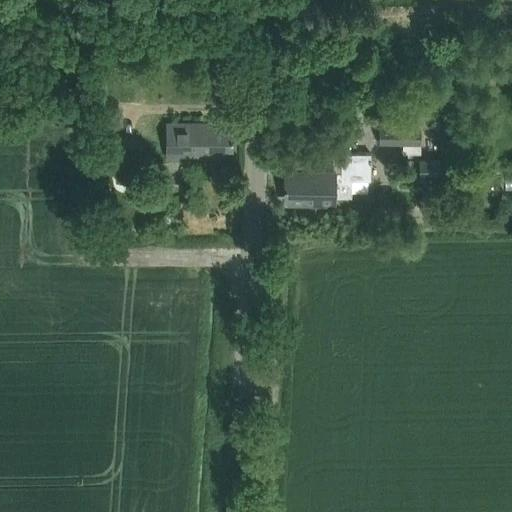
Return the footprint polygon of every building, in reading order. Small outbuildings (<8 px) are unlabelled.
[(225,150),(232,150),(232,131),(231,131),(231,123),(167,123),(167,159),(225,158),(225,150)] [(421,153),(421,124),(379,124),(379,143),(403,143),(403,153),(421,153)] [(368,179),(373,179),(372,152),(343,153),(343,158),(335,158),(335,170),(286,171),(286,198),(293,197),(293,205),(353,204),(352,192),(368,191),(368,179)] [(135,183),(135,153),(116,153),(116,183),(135,183)] [(294,155),(294,168),(312,168),(312,155),(294,155)] [(450,177),(450,159),(419,159),(419,177),(450,177)] [(477,163),(477,174),(490,174),(490,163),(477,163)]
